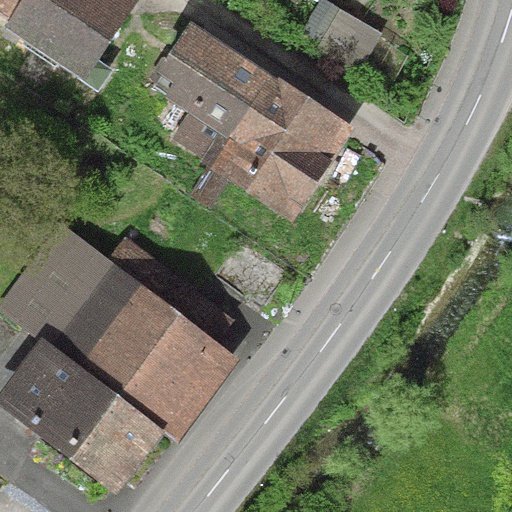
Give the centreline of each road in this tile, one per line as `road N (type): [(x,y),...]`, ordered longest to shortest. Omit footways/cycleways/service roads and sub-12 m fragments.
road 1 (secondary): [(192,511),(418,218),(499,68),(511,6)]
road 2 (track): [(176,0),(447,164)]
